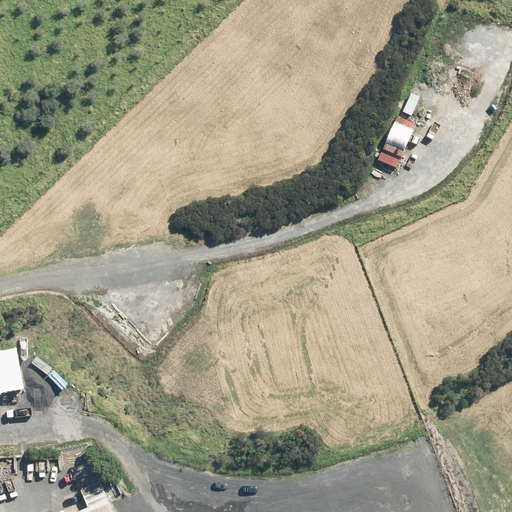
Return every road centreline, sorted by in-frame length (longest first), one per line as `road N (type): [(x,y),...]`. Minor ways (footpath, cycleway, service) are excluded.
road 1 (unknown): [(0,289),(38,275),(253,239),(392,188),(440,159),(488,106),(505,67),(502,46),(461,16)]
road 2 (unknown): [(464,511),(443,484),(422,476),(230,507)]
road 3 (unknown): [(0,425),(102,428),(157,511)]
